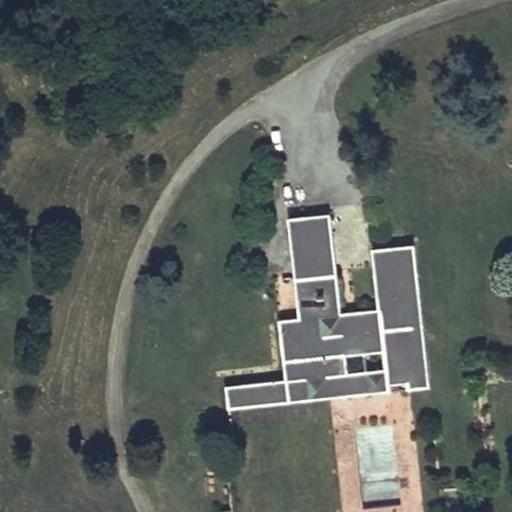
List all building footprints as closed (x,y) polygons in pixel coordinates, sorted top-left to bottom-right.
[(418,344),(407,243),(373,246),(379,305),(380,316),(342,320),(341,310),(335,311),(331,271),(324,211),(289,216),(300,315),(280,317),(287,377),(308,374),(309,376),(348,371),(345,345),(365,343),(365,340),(383,338),(387,377),(418,374),(414,344),(418,344)] [(337,271),(330,211),(324,211),(331,271),(337,271)] [(425,343),(415,242),(407,243),(418,344),(425,343)] [(341,310),(337,271),(331,271),(335,311),(341,310)] [(380,316),(379,305),(341,310),(342,320),(380,316)] [(430,382),(425,343),(418,344),(414,344),(418,374),(387,377),(389,387),(430,382)] [(310,396),(309,376),(308,374),(287,377),(227,384),(230,406),(310,396)] [(404,503),(362,507),(357,445),(337,447),(342,511),(421,511),(419,478),(402,480),(404,503)] [(459,501),(457,489),(442,491),(443,503),(459,501)] [(460,511),(459,501),(443,503),(444,511),(460,511)]
